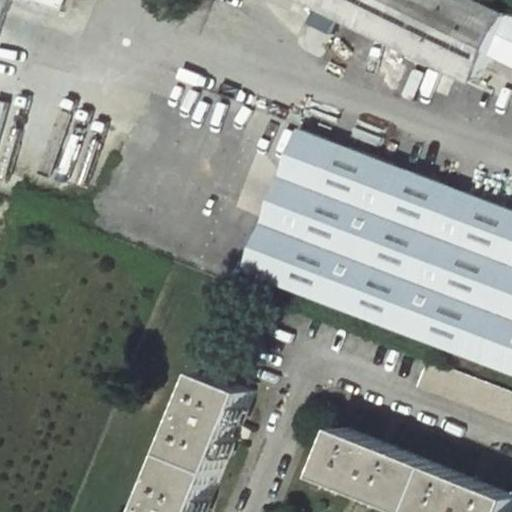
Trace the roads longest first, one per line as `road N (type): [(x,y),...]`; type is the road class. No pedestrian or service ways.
road 1 (unknown): [(511,150),(117,16)]
road 2 (residential): [(511,437),(334,369),(302,383),(249,511)]
